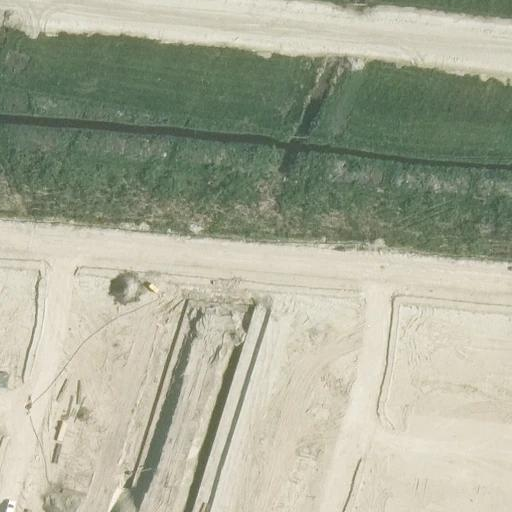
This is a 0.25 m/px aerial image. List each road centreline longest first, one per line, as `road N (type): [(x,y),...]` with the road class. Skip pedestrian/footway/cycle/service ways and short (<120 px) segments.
road 1 (tertiary): [(383,281),(67,253)]
road 2 (residential): [(0,494),(67,253)]
road 3 (residential): [(383,281),(325,511)]
road 4 (tertiary): [(511,292),(383,281)]
